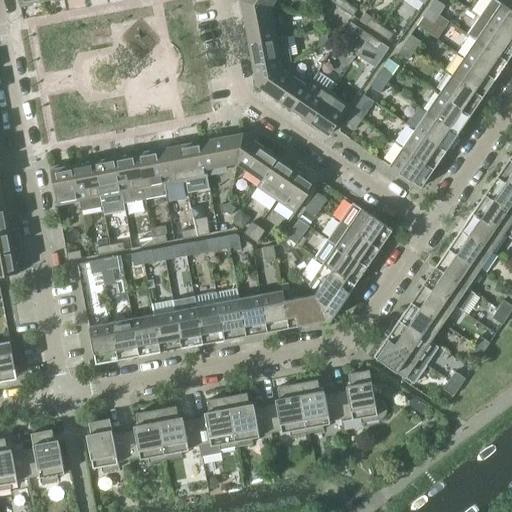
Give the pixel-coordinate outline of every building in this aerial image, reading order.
[(42,1),(41,0),(18,0),(20,8),(29,7),(31,4),(31,3),(42,1)] [(342,0),(330,0),(330,1),(341,9),(346,2),(342,0)] [(445,6),(436,0),(434,0),(429,8),(439,15),(445,6)] [(511,11),(495,0),(490,0),(479,17),(511,39),(511,11)] [(276,38),(276,37),(270,7),(241,1),(248,43),(276,38)] [(357,10),(346,2),(341,9),(352,16),(357,10)] [(433,24),(439,15),(429,8),(423,17),(433,24)] [(314,16),(323,18),(326,14),(319,9),(314,16)] [(324,22),(323,18),(314,16),(315,24),(324,22)] [(511,54),(511,39),(479,17),(467,35),(475,40),(507,62),(511,54)] [(370,18),(366,25),(377,33),(381,26),(370,18)] [(351,38),(354,34),(358,28),(351,22),(344,33),(351,38)] [(392,34),(381,26),(377,33),(388,40),(392,34)] [(369,35),(358,28),(354,34),(365,41),(369,35)] [(320,44),(327,39),(327,35),(318,37),(320,44)] [(369,35),(365,41),(365,42),(377,49),(381,43),(369,35)] [(410,35),(404,44),(415,51),(421,42),(410,35)] [(286,36),(276,37),(276,38),(248,43),(256,86),(257,86),(282,69),(291,62),(286,36)] [(331,42),(327,39),(320,44),(326,49),(331,42)] [(475,40),(463,58),(495,80),(507,62),(475,40)] [(365,42),(356,55),(375,68),(388,48),(381,43),(377,49),(365,42)] [(415,51),(404,44),(398,53),(409,59),(415,51)] [(495,80),(463,58),(451,76),(482,98),(495,80)] [(392,75),(382,68),(376,78),(386,84),(392,75)] [(307,86),(282,69),(257,86),(292,110),(312,80),(311,80),(307,86)] [(318,71),(312,80),(292,110),(301,116),(300,117),(301,120),(308,125),(331,93),(337,85),(318,71)] [(451,76),(439,94),(470,115),(482,98),(451,76)] [(380,93),(386,84),(376,78),(370,86),(380,93)] [(331,93),(308,125),(315,130),(318,129),(318,128),(328,135),(349,105),(331,93)] [(439,94),(426,112),(458,133),(470,115),(439,94)] [(351,113),(361,120),(367,111),(357,104),(351,113)] [(426,112),(414,129),(446,151),(458,133),(426,112)] [(361,120),(351,113),(345,122),(355,129),(361,120)] [(446,151),(414,129),(402,147),(434,169),(446,151)] [(243,133),(200,142),(206,169),(236,163),(243,133)] [(243,133),(236,163),(262,180),(277,157),(243,133)] [(186,140),(178,142),(185,181),(207,177),(206,169),(200,142),(189,144),(189,142),(186,140)] [(168,148),(157,150),(164,185),(185,181),(178,142),(169,144),(168,146),(168,148)] [(434,169),(402,147),(389,166),(421,188),(434,169)] [(144,148),(135,150),(145,199),(166,195),(164,185),(157,150),(147,152),(146,150),(144,148)] [(115,158),(122,193),(124,203),(145,199),(135,150),(127,152),(125,154),(126,156),(115,158)] [(101,157),(93,158),(100,197),(122,193),(115,158),(104,160),(104,158),(101,157)] [(277,157),(262,180),(257,187),(276,200),(298,167),(291,162),(288,163),(288,164),(277,157)] [(72,166),(79,201),(81,211),(102,207),(100,197),(93,158),(85,160),(83,162),(83,164),(72,166)] [(511,160),(509,159),(496,177),(511,187),(511,160)] [(79,201),(72,166),(62,168),(61,166),(59,165),(50,166),(57,205),(79,201)] [(305,172),(298,167),(276,200),(295,213),(315,183),(305,176),(306,175),(305,172)] [(511,187),(496,177),(484,194),(511,213),(511,187)] [(327,200),(316,193),(310,201),(321,209),(327,200)] [(511,221),(511,213),(484,194),(472,212),(504,234),(511,221)] [(314,218),(321,209),(310,201),(304,211),(314,218)] [(227,212),(228,203),(220,204),(222,213),(227,212)] [(230,215),(235,208),(228,203),(227,212),(230,215)] [(352,203),(340,221),(380,248),(392,230),(352,203)] [(5,208),(0,209),(0,231),(13,229),(11,221),(9,219),(7,219),(5,208)] [(241,211),(233,222),(242,228),(250,217),(241,211)] [(472,212),(460,230),(492,252),(504,234),(472,212)] [(380,248),(340,221),(327,239),(335,245),(367,267),(380,248)] [(250,237),(258,226),(252,222),(244,233),(250,237)] [(208,226),(194,228),(196,236),(209,233),(208,226)] [(264,231),(258,226),(250,237),(257,242),(264,231)] [(196,236),(194,228),(181,231),(182,238),(196,236)] [(302,235),(292,228),(286,237),(296,245),(302,235)] [(0,253),(13,251),(11,241),(11,240),(13,240),(14,238),(13,229),(0,231),(0,253)] [(460,230),(448,248),(479,270),(492,252),(460,230)] [(165,234),(152,236),(153,244),(167,241),(165,234)] [(236,234),(227,235),(229,248),(240,246),(239,236),(236,234)] [(229,248),(227,235),(206,240),(208,252),(229,248)] [(153,244),(152,236),(138,239),(140,246),(153,244)] [(98,240),(99,247),(108,245),(107,238),(98,240)] [(123,242),(110,245),(111,252),(124,250),(123,242)] [(184,244),(186,256),(197,254),(195,242),(184,244)] [(186,256),(184,244),(173,245),(176,258),(186,256)] [(111,252),(110,245),(108,245),(99,247),(96,247),(97,255),(111,252)] [(367,267),(335,245),(323,263),(355,285),(367,267)] [(275,258),(273,246),(262,248),(264,260),(275,258)] [(479,270),(448,248),(435,266),(467,288),(479,270)] [(80,250),(66,253),(68,261),(81,258),(80,250)] [(155,262),(152,250),(141,251),(144,264),(155,262)] [(0,276),(21,272),(19,263),(17,262),(15,262),(13,251),(0,253),(0,276)] [(144,264),(141,251),(130,253),(133,266),(144,264)] [(112,270),(110,258),(99,260),(101,272),(112,270)] [(101,272),(99,260),(89,262),(91,274),(101,272)] [(308,285),(330,320),(355,285),(323,263),(308,285)] [(140,266),(130,268),(132,280),(142,277),(140,266)] [(423,284),(455,306),(463,312),(475,293),(467,288),(435,266),(423,284)] [(115,287),(114,279),(103,281),(105,289),(115,287)] [(455,306),(423,284),(411,302),(442,324),(455,306)] [(237,288),(215,292),(224,340),(246,336),(239,298),(237,288)] [(330,320),(314,295),(296,298),(289,289),(281,290),(288,328),(330,320)] [(281,290),(260,294),(267,332),(288,328),(281,290)] [(224,340),(215,292),(194,296),(196,306),(203,344),(224,340)] [(267,332),(260,294),(239,298),(246,336),(267,332)] [(181,348),(174,310),(173,300),(151,304),(153,314),(160,352),(181,348)] [(508,316),(511,309),(511,306),(504,300),(498,309),(508,316)] [(411,302),(399,320),(430,342),(442,324),(411,302)] [(196,306),(174,310),(181,348),(203,344),(196,306)] [(502,325),(508,316),(498,309),(492,318),(502,325)] [(153,314),(132,318),(139,356),(160,352),(153,314)] [(139,356),(132,318),(111,322),(118,360),(139,356)] [(430,342),(399,320),(386,338),(426,365),(439,347),(430,342)] [(118,360),(111,322),(88,326),(96,364),(118,360)] [(473,345),(483,352),(489,343),(479,336),(473,345)] [(426,365),(386,338),(374,356),(414,384),(426,365)] [(10,341),(0,342),(0,381),(17,379),(10,341)] [(483,352),(473,345),(467,354),(477,360),(483,352)] [(336,392),(341,419),(352,417),(352,419),(360,418),(361,423),(378,420),(380,419),(382,418),(383,417),(384,416),(385,415),(386,413),(386,412),(386,411),(386,409),(386,407),(385,406),(385,405),(383,403),(382,402),(380,400),(378,400),(377,400),(375,400),(369,370),(348,374),(350,384),(346,385),(347,390),(336,392)] [(459,387),(465,379),(455,372),(449,380),(459,387)] [(317,380),(297,383),(306,433),(323,430),(322,425),(330,423),(330,422),(341,419),(336,392),(324,394),(324,389),(319,390),(317,380)] [(453,396),(459,387),(449,380),(443,389),(453,396)] [(276,403),(265,405),(270,433),(281,431),(281,433),(289,431),(290,436),(306,433),(297,383),(277,387),(279,398),(275,399),(276,403)] [(270,433),(265,405),(254,407),(253,403),(248,404),(246,393),(226,396),(236,446),(252,443),(251,438),(259,437),(259,435),(270,433)] [(205,416),(194,418),(199,446),(210,444),(211,446),(218,444),(219,449),(236,446),(226,396),(207,400),(209,411),(204,412),(205,416)] [(419,416),(426,405),(413,397),(406,407),(419,416)] [(176,406),(156,410),(165,460),(181,457),(181,451),(188,450),(188,448),(199,446),(194,418),(183,421),(182,416),(178,417),(176,406)] [(134,430),(123,432),(128,459),(139,457),(140,459),(148,458),(149,463),(165,460),(156,410),(136,413),(138,424),(133,425),(134,430)] [(128,459),(123,432),(112,434),(109,418),(89,422),(91,433),(86,434),(93,468),(100,466),(101,472),(119,468),(117,461),(128,459)] [(23,451),(28,478),(39,476),(40,483),(58,480),(57,475),(65,473),(58,439),(54,440),(52,429),(31,433),(34,448),(23,451)] [(28,478),(23,451),(12,453),(11,448),(7,449),(5,438),(0,438),(0,490),(10,488),(9,483),(17,482),(17,480),(28,478)]
